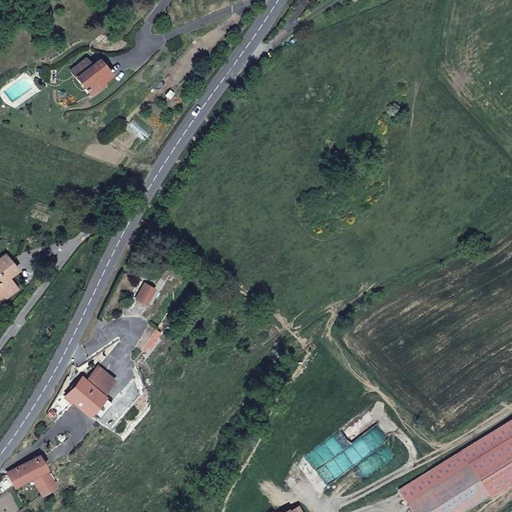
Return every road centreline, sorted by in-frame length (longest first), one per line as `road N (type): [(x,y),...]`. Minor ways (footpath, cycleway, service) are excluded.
road 1 (secondary): [(0,452),(42,389),(132,214),(277,0)]
road 2 (unknown): [(151,183),(64,235),(0,337)]
road 3 (unknown): [(155,0),(145,41),(246,0)]
